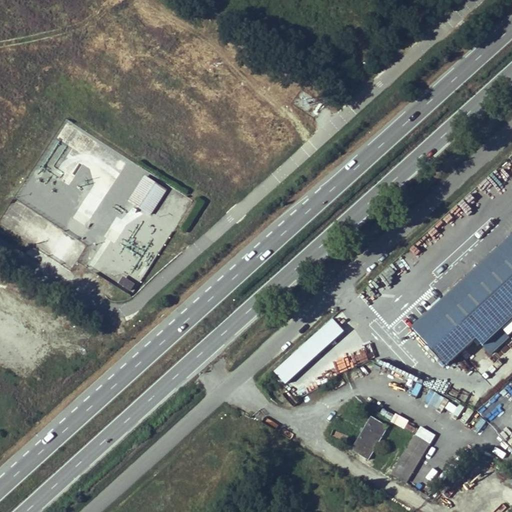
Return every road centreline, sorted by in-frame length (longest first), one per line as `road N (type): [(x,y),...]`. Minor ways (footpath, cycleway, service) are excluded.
road 1 (primary): [(511,25),(0,489)]
road 2 (primary): [(23,511),(511,65)]
road 3 (unclassified): [(0,241),(104,307),(130,304),(468,0)]
road 4 (unclassified): [(88,511),(511,130)]
